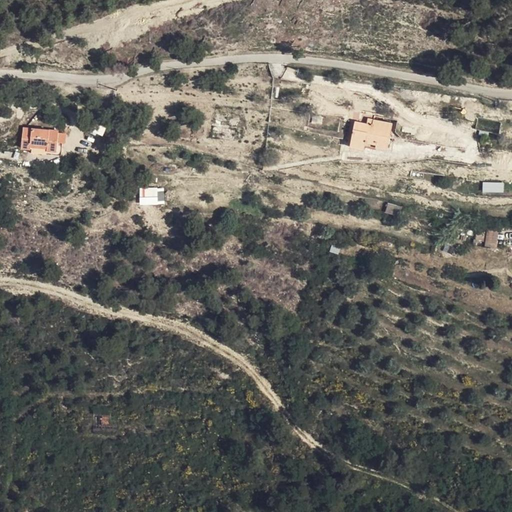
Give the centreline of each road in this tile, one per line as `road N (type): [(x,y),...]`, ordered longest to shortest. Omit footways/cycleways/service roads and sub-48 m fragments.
road 1 (track): [(455,511),(305,437),(241,359),(206,338),(132,310),(0,283)]
road 2 (unclassified): [(511,94),(298,60),(140,68),(104,80),(0,74)]
